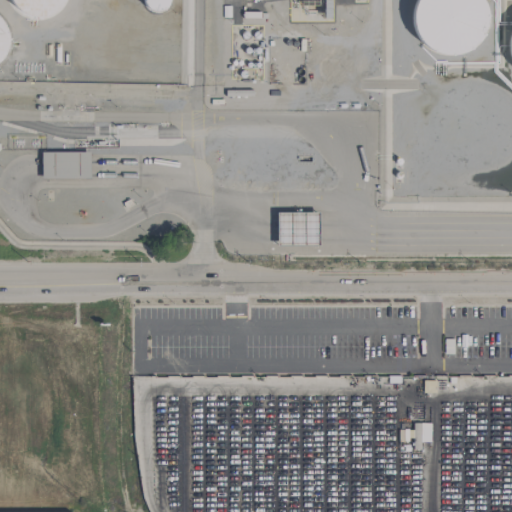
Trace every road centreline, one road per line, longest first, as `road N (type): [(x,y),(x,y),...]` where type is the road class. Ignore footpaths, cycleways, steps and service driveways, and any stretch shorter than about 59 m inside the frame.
road 1 (residential): [(236,282),(511,282)]
road 2 (residential): [(0,280),(200,281)]
